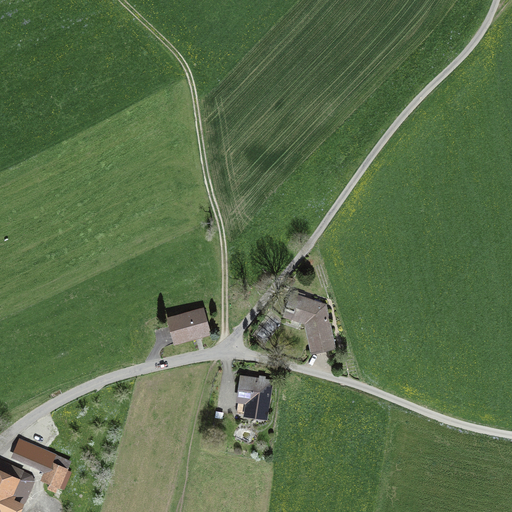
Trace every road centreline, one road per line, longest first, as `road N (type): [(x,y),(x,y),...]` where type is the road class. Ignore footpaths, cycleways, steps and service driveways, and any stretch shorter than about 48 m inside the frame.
road 1 (track): [(121,0),(185,63),(193,85),(225,256),(224,351),(399,119),(479,41),(496,0)]
road 2 (unclassified): [(0,441),(105,379),(224,351),(511,435)]
